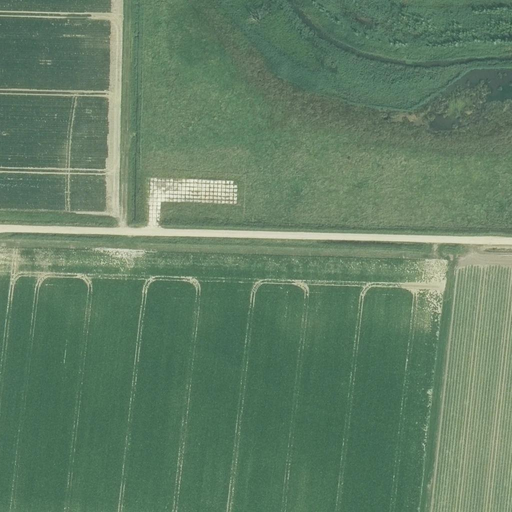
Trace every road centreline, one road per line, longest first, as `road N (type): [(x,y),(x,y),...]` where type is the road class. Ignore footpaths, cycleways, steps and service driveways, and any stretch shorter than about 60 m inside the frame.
road 1 (track): [(0,228),(511,241)]
road 2 (track): [(122,231),(128,0)]
